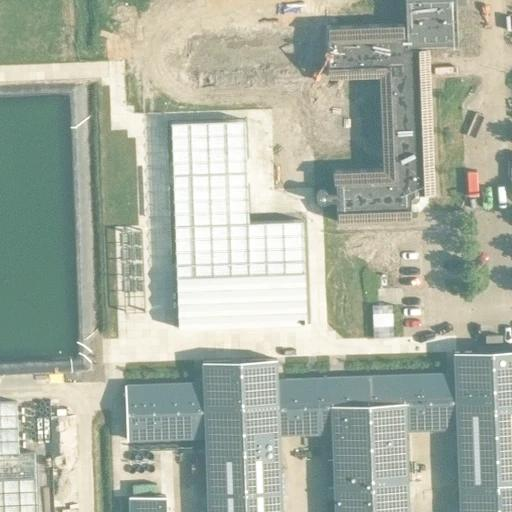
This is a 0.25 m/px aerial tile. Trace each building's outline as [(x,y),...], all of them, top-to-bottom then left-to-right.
[(323,206),(324,205),(325,204),(334,204),(334,225),(409,222),(408,201),(411,198),(432,197),(427,79),(418,80),(416,49),(455,47),(453,9),(463,8),(462,0),(393,0),(394,11),(403,11),(404,37),(402,37),(402,28),(183,35),(184,57),(175,57),(174,56),(172,55),(171,55),(170,55),(168,55),(167,56),(166,57),(165,58),(164,59),(164,61),(164,62),(164,64),(165,65),(166,66),(167,67),(168,68),(169,68),(171,68),(172,68),(174,67),(175,67),(175,66),(184,66),(185,86),(377,79),(380,172),(332,174),(333,195),(325,195),(323,194),(322,194),(321,193),(319,193),(318,194),(317,194),(315,195),(314,196),(314,197),(313,199),(313,200),(314,202),(314,203),(315,204),(316,205),(317,206),(319,206),(320,206),(322,206),(323,206)] [(242,123),(167,126),(175,332),(303,327),(299,223),(246,225),(242,123)] [(392,341),(390,308),(369,309),(371,342),(392,341)] [(123,389),(125,443),(194,441),(194,436),(203,436),(205,511),(278,511),(276,432),(285,432),(285,437),(330,436),(332,511),(406,511),(403,433),(455,431),(458,511),(511,511),(511,353),(453,356),(453,377),(274,383),(274,363),(200,365),(201,386),(192,387),(123,389)] [(0,511),(34,511),(32,456),(16,456),(14,405),(0,405),(0,511)] [(127,500),(127,511),(163,511),(163,499),(127,500)]
